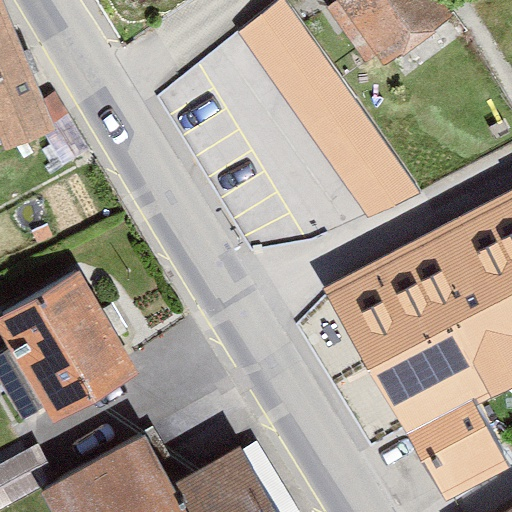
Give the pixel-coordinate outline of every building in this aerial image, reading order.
[(375,212),(423,177),(294,0),(273,0),(240,24),(375,212)] [(335,0),(336,1),(325,10),(366,77),(447,25),(428,0),(335,0)] [(53,139),(0,11),(0,149),(4,159),(53,139)] [(511,176),(328,271),(441,482),(511,445),(476,378),(511,359),(511,176)] [(81,255),(0,300),(0,312),(53,405),(139,356),(81,255)] [(73,511),(287,511),(241,430),(178,466),(146,410),(47,466),(73,511)] [(0,460),(0,498),(52,481),(40,447),(0,460)] [(511,511),(511,493),(479,511),(511,511)]
